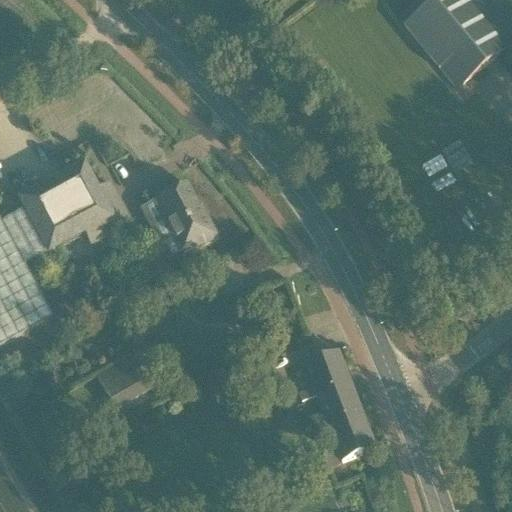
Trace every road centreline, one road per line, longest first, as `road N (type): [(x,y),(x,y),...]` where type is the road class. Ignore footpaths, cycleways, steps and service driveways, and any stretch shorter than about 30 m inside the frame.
road 1 (secondary): [(398,397),(327,244),(284,181),(238,123),(112,0)]
road 2 (unclassified): [(398,397),(471,356),(511,316)]
road 3 (secondary): [(440,511),(398,397)]
